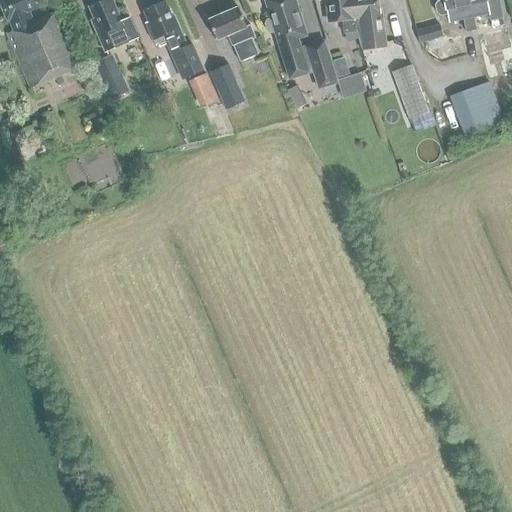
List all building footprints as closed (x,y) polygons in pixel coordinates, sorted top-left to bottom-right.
[(7,34),(31,88),(77,68),(53,14),(34,22),(31,14),(45,7),(41,0),(0,0),(0,3),(7,21),(9,20),(14,31),(7,34)] [(121,22),(110,0),(106,0),(88,8),(93,20),(91,20),(105,53),(139,39),(129,19),(121,22)] [(337,80),(329,51),(325,40),(300,48),(298,40),(307,37),(303,26),(295,0),(269,0),(264,1),(271,21),(267,22),(265,26),(267,33),(271,35),(274,34),(275,35),(290,81),(309,74),(313,73),(318,89),(338,82),(337,80)] [(326,0),(329,23),(342,22),(343,34),(355,32),(355,30),(351,0),(326,0)] [(351,0),(355,30),(355,32),(361,50),(386,48),(383,18),(380,18),(377,0),(351,0)] [(476,31),(474,19),(489,15),(491,21),(503,18),(499,0),(488,2),(487,0),(444,0),(445,2),(438,3),(437,7),(438,11),(439,14),(440,17),(448,17),(449,23),(463,21),(466,33),(476,31)] [(166,45),(170,54),(182,81),(204,71),(193,44),(186,47),(174,17),(171,18),(165,3),(143,12),(147,23),(145,24),(154,47),(160,48),(166,45)] [(228,36),(239,62),(258,54),(252,41),(256,39),(250,26),(246,27),(238,9),(208,22),(216,41),(228,36)] [(427,29),(416,32),(420,45),(427,43),(429,36),(427,29)] [(129,92),(112,55),(94,64),(111,101),(129,92)] [(245,103),(229,65),(210,73),(226,111),(245,103)] [(428,113),(411,68),(392,75),(409,120),(428,113)] [(206,74),(194,79),(206,106),(218,101),(206,74)] [(451,98),(467,138),(499,126),(484,86),(451,98)]
